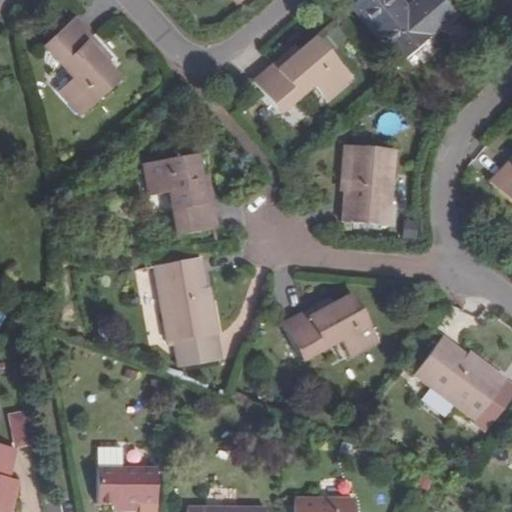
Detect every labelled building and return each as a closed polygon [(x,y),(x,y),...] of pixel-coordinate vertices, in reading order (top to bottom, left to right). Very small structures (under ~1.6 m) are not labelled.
[(418,0),(421,3),(409,13),(405,9),(396,0),(355,0),(351,4),(398,61),(429,37),(428,35),(454,14),(442,0),(418,0)] [(418,0),(416,0),(405,9),(409,13),(421,3),(418,0)] [(98,57),(102,52),(71,19),(42,46),(72,79),(57,93),(79,115),(118,79),(104,64),(98,57)] [(314,37),(297,52),(289,58),(285,54),(253,82),(279,112),(311,84),(325,98),(349,78),(314,37)] [(289,58),(297,52),(293,47),(285,54),(289,58)] [(109,59),(102,52),(98,57),(104,64),(109,59)] [(351,182),(351,193),(351,225),(397,225),(396,148),(344,149),(344,183),(351,182)] [(201,187),(199,177),(195,156),(144,165),(149,195),(167,192),(175,237),(215,230),(207,186),(201,187)] [(511,159),(489,183),(511,204),(511,159)] [(205,176),(199,177),(201,187),(207,186),(205,176)] [(216,339),(211,305),(204,305),(202,295),(197,262),(152,269),(163,347),(168,347),(172,373),(212,366),(210,340),(216,339)] [(210,294),(202,295),(204,305),(211,305),(210,294)] [(351,295),(334,305),(324,310),(320,306),(281,327),(301,362),(340,340),(350,358),(377,342),(351,295)] [(331,300),(320,306),(324,310),(334,305),(331,300)] [(475,367),(466,361),(438,341),(412,377),(473,422),(503,381),(478,363),(475,367)] [(469,357),(466,361),(475,367),(478,363),(469,357)] [(31,443),(26,412),(8,415),(13,446),(31,443)] [(13,455),(0,451),(0,511),(9,511),(15,487),(6,485),(13,455)] [(98,454),(97,473),(123,473),(123,454),(98,454)] [(123,473),(97,473),(97,510),(113,510),(140,510),(139,511),(156,511),(156,474),(123,473)] [(352,511),(353,503),(294,504),(293,511),(352,511)]
